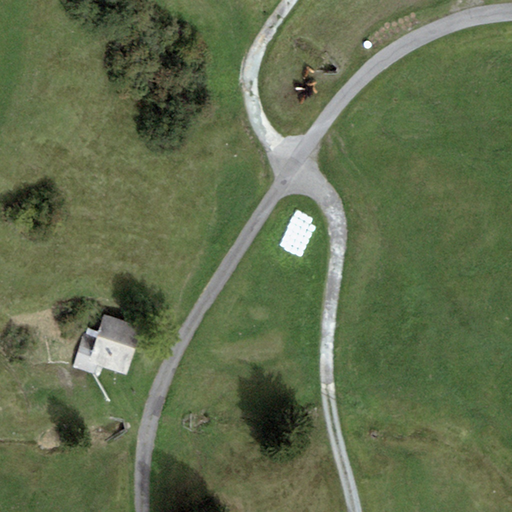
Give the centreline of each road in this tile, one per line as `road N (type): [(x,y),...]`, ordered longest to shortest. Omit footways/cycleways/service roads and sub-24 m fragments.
road 1 (track): [(511,23),(429,37),(349,98),(290,167),(159,389),(142,511)]
road 2 (track): [(289,0),(261,40),(253,98),(290,167),(341,228),(325,376),(352,511)]
